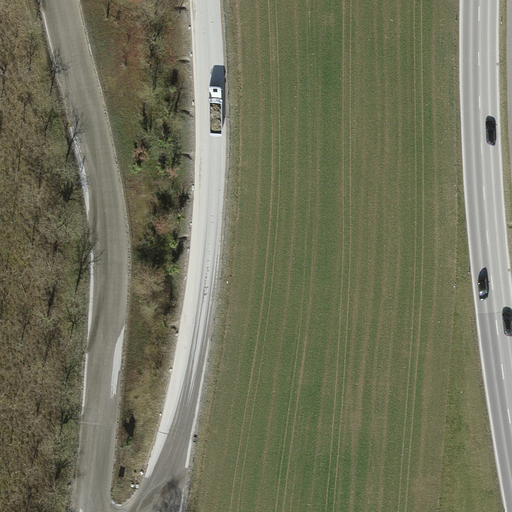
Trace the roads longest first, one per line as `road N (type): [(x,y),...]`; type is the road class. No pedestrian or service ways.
road 1 (unclassified): [(60,0),(99,180),(92,511)]
road 2 (secondary): [(475,0),(478,113),(511,428)]
